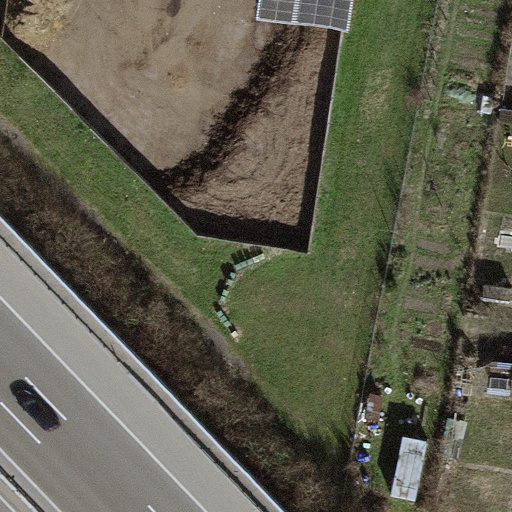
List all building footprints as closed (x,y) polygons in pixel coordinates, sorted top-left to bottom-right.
[(354,0),(259,0),(257,13),(351,27),(354,0)] [(511,107),(511,108),(511,107),(511,84),(506,84),(500,119),(511,121),(511,107)] [(511,299),(511,285),(485,282),(483,296),(511,299)] [(511,393),(511,359),(492,358),(490,392),(511,393)] [(444,456),(465,459),(470,419),(450,416),(444,456)] [(511,453),(511,425),(486,423),(484,451),(511,453)]
